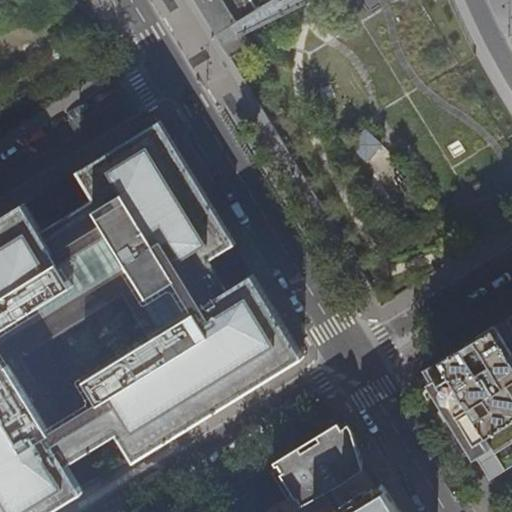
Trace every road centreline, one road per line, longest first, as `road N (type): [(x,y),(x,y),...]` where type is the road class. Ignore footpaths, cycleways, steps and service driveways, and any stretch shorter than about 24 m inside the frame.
road 1 (residential): [(171,66),(354,362)]
road 2 (residential): [(354,362),(108,511)]
road 3 (residential): [(171,66),(0,174)]
road 4 (residential): [(354,362),(511,264)]
road 5 (residential): [(354,362),(446,511)]
